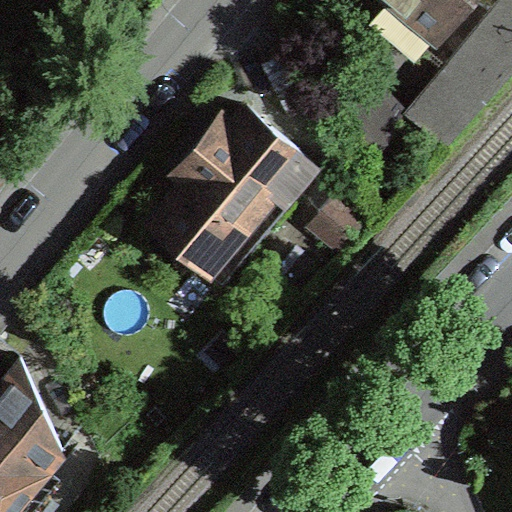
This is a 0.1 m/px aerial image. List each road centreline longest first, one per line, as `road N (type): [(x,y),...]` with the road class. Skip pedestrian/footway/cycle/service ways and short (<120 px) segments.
road 1 (residential): [(0,259),(209,0)]
road 2 (residential): [(298,511),(418,378)]
road 3 (residential): [(418,378),(465,511)]
road 4 (residential): [(418,378),(511,274)]
